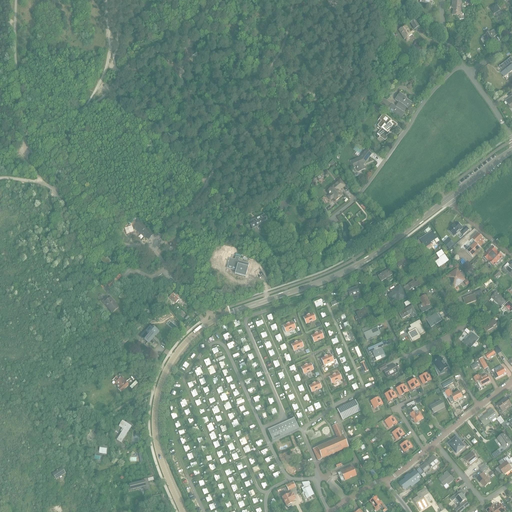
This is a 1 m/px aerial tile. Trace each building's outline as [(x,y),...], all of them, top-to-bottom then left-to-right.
[(453,15),(460,15),(461,2),(452,1),(452,7),(454,7),(453,15)] [(490,8),(493,14),(499,10),(495,5),(490,8)] [(410,23),(413,29),(418,26),(415,21),(417,20),(416,19),(410,23)] [(411,30),(409,32),(405,26),(398,30),(404,39),(405,41),(409,39),(407,37),(411,35),(410,34),(413,32),(411,30)] [(494,30),(483,37),(485,41),(484,42),(487,46),(494,42),(492,38),(497,35),(494,30)] [(503,77),(511,70),(511,63),(511,62),(511,59),(510,57),(500,66),(499,66),(502,71),(499,73),(503,77)] [(405,107),(407,108),(410,103),(404,99),(405,97),(399,93),(395,98),(399,101),(396,106),(391,103),(391,104),(382,98),(379,103),(400,118),(404,113),(402,111),(405,107)] [(392,121),(390,124),(388,123),(391,120),(383,114),(379,119),(381,121),(377,126),(381,129),(376,135),(379,137),(380,136),(384,139),(389,133),(388,132),(389,130),(392,131),(397,125),(392,121)] [(358,172),(364,169),(362,164),(364,163),(371,154),(365,150),(359,158),(350,162),(353,168),(355,167),(358,172)] [(339,198),(340,198),(340,197),(341,197),(341,196),(342,195),(338,191),(344,186),(339,180),(330,188),(327,191),(330,195),(327,197),(330,200),(332,198),(335,201),(339,198)] [(285,202),(278,205),(281,211),(288,207),(285,202)] [(266,221),(267,221),(264,215),(256,219),(255,217),(249,220),(250,222),(249,223),(252,229),(259,225),(260,228),(267,224),(266,221)] [(139,221),(133,227),(134,228),(135,228),(137,230),(137,231),(144,238),(146,236),(149,239),(153,235),(151,233),(139,221)] [(466,227),(463,229),(462,228),(457,222),(448,231),(453,236),(459,231),(463,235),(468,230),(466,227)] [(475,242),(466,251),(472,257),(475,254),(481,248),(480,247),(482,245),(484,243),(482,241),(485,239),(477,233),(471,239),(475,242)] [(425,247),(427,250),(432,247),(430,243),(434,240),(431,236),(427,238),(428,239),(422,243),(425,248),(425,247)] [(449,238),(443,243),(447,247),(452,243),(449,238)] [(486,253),(482,257),(483,258),(487,262),(487,261),(488,262),(498,252),(492,247),(488,251),(488,250),(488,251),(487,252),(486,252),(486,253)] [(498,252),(488,262),(489,263),(488,264),(492,267),(493,267),(497,263),(498,263),(499,261),(499,262),(499,261),(503,257),(498,252)] [(107,257),(105,259),(103,256),(99,259),(104,264),(105,263),(107,265),(111,261),(107,257)] [(435,263),(438,268),(444,264),(443,263),(447,260),(444,256),(441,258),(441,259),(435,263)] [(229,258),(227,265),(232,266),(236,267),(235,271),(234,274),(245,277),(246,274),(249,264),(238,261),(239,258),(235,257),(234,260),(229,258)] [(511,263),(511,264),(510,266),(507,263),(502,269),(504,272),(506,270),(511,275),(511,263)] [(378,276),(381,281),(392,274),(389,269),(378,276)] [(457,285),(458,285),(460,284),(460,283),(464,281),(457,270),(451,274),(452,275),(447,278),(451,284),(451,285),(452,286),(453,287),(457,285)] [(117,273),(112,278),(116,282),(121,276),(117,273)] [(417,281),(414,283),(413,281),(403,288),(406,292),(414,287),(415,288),(420,285),(417,281)] [(347,291),(351,300),(356,298),(355,297),(359,295),(358,292),(356,287),(347,291)] [(388,296),(391,301),(396,298),(398,302),(406,297),(400,288),(388,296)] [(464,300),(466,305),(472,303),(471,302),(476,300),(475,299),(483,296),(481,290),(473,293),(474,295),(470,296),(471,297),(464,300)] [(169,298),(175,303),(178,300),(175,297),(176,295),(173,293),(169,298)] [(491,298),(501,307),(505,302),(495,293),(491,298)] [(419,298),(423,308),(430,304),(425,295),(419,298)] [(111,300),(109,301),(106,299),(102,302),(105,306),(106,305),(113,314),(119,309),(111,300)] [(412,318),(417,315),(412,306),(399,313),(402,319),(410,314),(412,318)] [(356,314),(358,319),(363,317),(362,316),(366,314),(364,309),(358,312),(359,313),(356,314)] [(303,317),(306,324),(316,320),(313,313),(303,317)] [(436,313),(426,320),(431,327),(441,321),(436,313)] [(482,327),(486,332),(493,328),(492,327),(497,324),(494,320),(482,327)] [(283,326),(286,333),(295,329),(293,322),(283,326)] [(410,331),(406,333),(411,342),(422,336),(421,334),(418,328),(420,326),(418,324),(411,327),(412,329),(409,330),(410,331)] [(140,337),(148,343),(158,332),(150,325),(140,337)] [(374,336),(375,337),(379,335),(375,326),(370,328),(370,329),(369,329),(368,328),(362,330),(366,341),(372,339),(372,337),(374,336)] [(311,336),(314,343),(324,338),(321,332),(311,336)] [(470,349),(479,339),(472,333),(470,336),(469,336),(463,343),(467,347),(467,346),(470,349)] [(291,345),(294,351),(303,347),(300,340),(291,345)] [(381,343),(367,349),(369,352),(372,351),(375,358),(372,359),(373,362),(376,360),(376,361),(381,358),(379,355),(383,353),(381,347),(383,346),(381,343)] [(492,350),(485,355),(488,359),(495,353),(492,350)] [(321,359),(324,366),(333,361),(331,354),(321,359)] [(440,357),(432,363),(435,367),(434,368),(437,376),(441,374),(440,373),(447,367),(440,357)] [(484,370),(488,368),(482,358),(479,359),(482,365),(484,370)] [(470,366),(472,370),(479,366),(476,361),(474,362),(475,364),(470,366)] [(363,362),(360,363),(364,373),(368,371),(363,362)] [(300,367),(303,374),(313,370),(310,363),(300,367)] [(394,364),(387,368),(384,364),(378,367),(380,372),(383,371),(387,378),(398,372),(394,364)] [(498,378),(499,378),(506,374),(503,368),(495,372),(493,374),(496,379),(498,378)] [(140,369),(133,375),(135,378),(143,372),(140,369)] [(329,377),(332,384),(341,380),(338,373),(329,377)] [(424,383),(427,382),(430,381),(426,373),(423,375),(419,377),(421,382),(423,381),(424,383)] [(481,375),(479,377),(478,375),(473,378),(475,383),(476,382),(479,388),(482,387),(491,382),(487,376),(483,378),(481,375)] [(122,377),(114,383),(119,388),(118,389),(120,392),(128,385),(126,382),(127,381),(125,379),(124,380),(122,377)] [(413,389),(415,388),(418,386),(414,379),(412,380),(407,383),(410,388),(411,387),(413,389)] [(441,384),(443,387),(453,382),(451,379),(441,384)] [(308,386),(311,393),(321,388),(318,382),(308,386)] [(401,395),(404,394),(407,392),(403,385),(400,386),(396,388),(398,393),(400,393),(401,395)] [(458,391),(452,395),(449,389),(444,392),(448,398),(450,396),(454,402),(462,398),(458,391)] [(390,401),(392,399),(395,398),(391,390),(388,392),(389,392),(384,394),(387,399),(388,398),(390,401)] [(375,408),(378,406),(381,405),(377,398),(374,399),(370,401),(373,406),(374,405),(375,408)] [(337,410),(342,421),(360,412),(355,401),(342,408),(337,410)] [(430,406),(433,413),(444,408),(441,401),(430,406)] [(503,412),(511,406),(508,401),(503,405),(501,402),(496,405),(494,403),(492,404),(496,409),(497,408),(497,409),(499,407),(503,412)] [(497,419),(498,418),(491,409),(489,411),(490,411),(479,420),(484,427),(490,422),(491,424),(497,419)] [(422,425),(426,422),(418,410),(414,413),(416,416),(412,418),(414,421),(413,422),(414,425),(416,424),(418,428),(418,427),(419,429),(420,429),(422,428),(422,427),(421,426),(422,425)] [(390,427),(393,425),(393,426),(395,424),(391,417),(388,418),(388,419),(384,421),(387,426),(389,425),(390,427)] [(268,430),(272,441),(299,428),(294,418),(268,430)] [(116,440),(121,443),(131,427),(122,421),(118,427),(122,429),(120,431),(121,432),(116,440)] [(319,450),(324,461),(326,460),(354,448),(344,425),(339,428),(344,439),(321,449),(319,450)] [(397,439),(400,437),(403,436),(398,429),(396,430),(392,433),(395,438),(396,437),(397,439)] [(504,434),(498,439),(504,447),(510,443),(504,434)] [(464,441),(462,443),(456,437),(448,444),(456,454),(464,447),(467,449),(469,447),(464,441)] [(405,451),(408,450),(411,448),(406,441),(403,443),(404,443),(399,445),(402,450),(404,449),(405,451)] [(102,454),(106,455),(107,447),(95,446),(94,461),(101,461),(102,454)] [(464,459),(470,467),(478,460),(472,453),(464,459)] [(433,470),(436,468),(435,466),(439,463),(433,457),(429,460),(429,461),(420,468),(423,472),(430,467),(433,470)] [(498,467),(504,475),(511,469),(508,465),(511,463),(506,457),(502,460),(505,463),(498,467)] [(480,470),(481,473),(488,469),(485,463),(479,467),(480,470)] [(52,474),(56,480),(65,473),(62,467),(52,474)] [(341,483),(356,476),(352,467),(340,472),(337,474),(336,475),(336,474),(332,476),(334,480),(338,479),(337,478),(339,478),(341,483)] [(413,473),(402,481),(406,488),(420,478),(415,471),(413,473)] [(446,484),(447,485),(453,480),(447,473),(444,475),(445,475),(439,480),(444,486),(446,484)] [(485,487),(491,482),(483,473),(476,479),(478,482),(480,481),(485,487)] [(145,494),(150,492),(148,481),(154,480),(153,477),(144,479),(144,481),(129,484),(130,490),(143,487),(145,494)] [(306,498),(313,495),(308,485),(310,484),(309,482),(301,482),(303,487),(301,488),(304,494),(303,494),(304,495),(306,498)] [(418,496),(413,499),(417,506),(420,504),(422,506),(426,503),(422,498),(428,494),(424,488),(416,493),(418,496)] [(465,501),(467,499),(462,494),(464,492),(461,490),(450,499),(452,502),(456,499),(461,506),(455,511),(460,511),(469,505),(466,502),(465,501)] [(292,502),(296,500),(292,493),(289,495),(282,498),(286,506),(288,508),(291,506),(290,504),(293,503),(292,502)] [(376,497),(370,501),(375,509),(374,510),(376,511),(384,506),(380,502),(376,497)]
